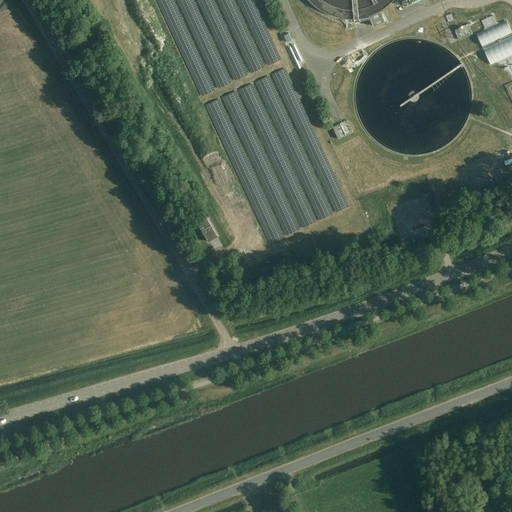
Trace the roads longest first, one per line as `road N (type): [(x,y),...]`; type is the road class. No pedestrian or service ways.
road 1 (unclassified): [(233,351),(25,0)]
road 2 (unclassified): [(179,511),(511,381)]
road 3 (tertiary): [(233,351),(511,252)]
road 4 (tertiary): [(0,418),(233,351)]
